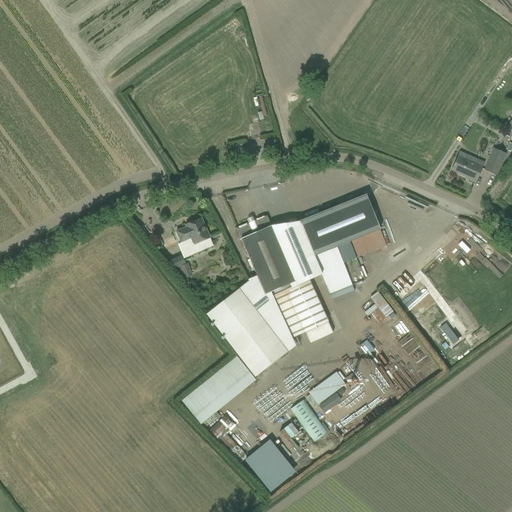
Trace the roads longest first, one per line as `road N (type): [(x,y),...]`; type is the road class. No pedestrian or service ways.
road 1 (unclassified): [(0,264),(153,186),(324,159),(362,164),(463,207),(511,240)]
road 2 (track): [(288,165),(240,0)]
